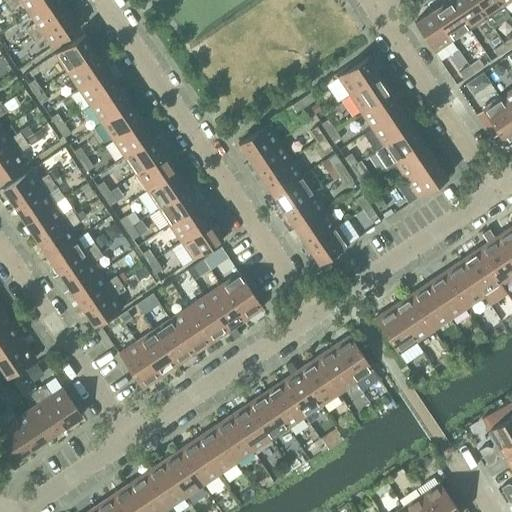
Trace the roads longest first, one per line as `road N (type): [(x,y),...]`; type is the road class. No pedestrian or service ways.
road 1 (residential): [(314,316),(102,0)]
road 2 (residential): [(0,243),(132,439)]
road 3 (residential): [(499,192),(375,7)]
road 4 (residential): [(132,439),(314,316)]
road 5 (residential): [(499,192),(345,296)]
road 6 (residential): [(15,511),(132,439)]
